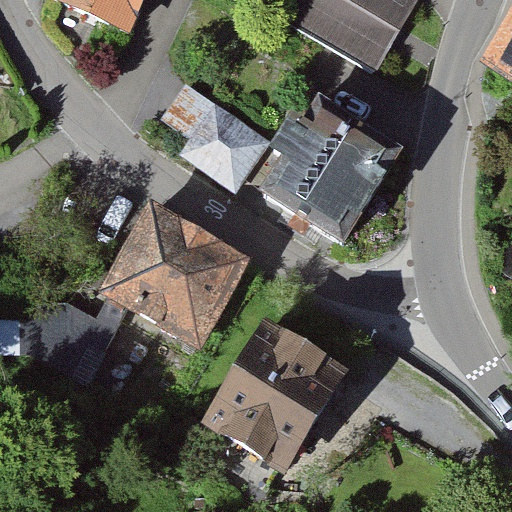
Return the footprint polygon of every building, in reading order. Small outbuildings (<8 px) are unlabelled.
[(51,0),(48,8),(131,46),(151,0),(51,0)] [(422,0),(254,0),(378,73),(399,39),(422,0)] [(511,40),(489,75),(511,90),(511,40)] [(275,144),(192,91),(169,126),(199,146),(188,163),(241,197),(275,144)] [(400,172),(309,115),(260,195),(350,251),(400,172)] [(254,272),(157,217),(108,303),(205,358),(254,272)] [(0,351),(26,352),(27,320),(0,319),(0,351)] [(346,383),(262,333),(202,433),(286,483),(346,383)]
